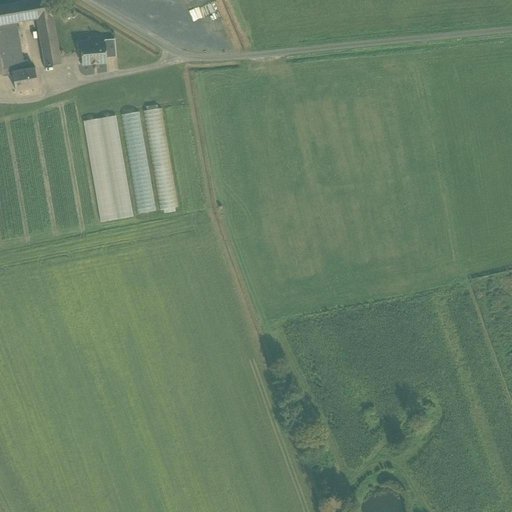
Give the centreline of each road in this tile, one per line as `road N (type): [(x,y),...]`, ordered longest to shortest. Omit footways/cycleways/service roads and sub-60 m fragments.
road 1 (unclassified): [(86,0),(166,47),(216,58),(511,29)]
road 2 (track): [(179,50),(156,66),(61,85)]
